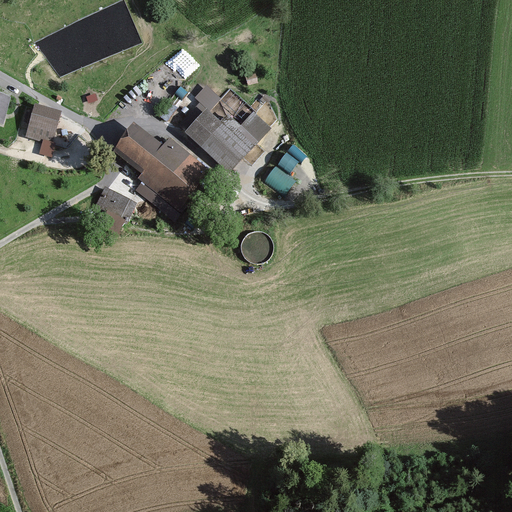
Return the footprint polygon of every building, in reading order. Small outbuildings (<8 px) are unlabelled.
[(255,77),(247,79),(249,87),(257,84),(255,77)] [(10,101),(0,98),(0,123),(2,125),(10,101)] [(60,114),(36,108),(28,139),(52,145),(60,114)] [(209,113),(190,135),(231,172),(269,131),(255,118),(244,131),(229,117),(222,125),(209,113)] [(163,147),(135,124),(113,151),(142,173),(138,178),(142,182),(134,191),(176,224),(215,175),(170,139),(163,147)] [(299,181),(293,177),(302,164),(288,155),(269,186),(288,198),(299,181)] [(259,179),(267,185),(274,173),(266,168),(259,179)] [(138,203),(106,187),(96,207),(107,212),(100,224),(119,233),(125,221),(127,223),(138,203)] [(252,239),(253,255),(268,255),(267,239),(252,239)]
